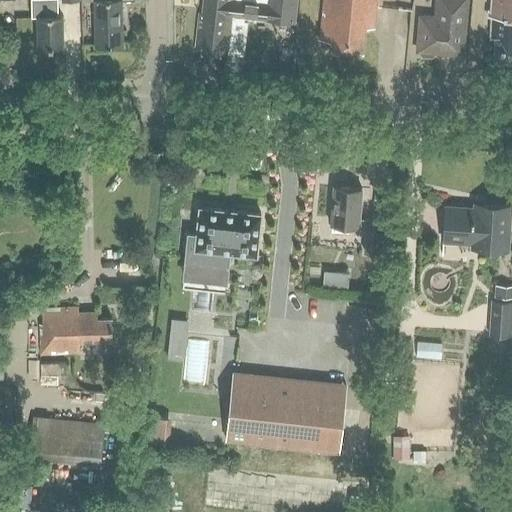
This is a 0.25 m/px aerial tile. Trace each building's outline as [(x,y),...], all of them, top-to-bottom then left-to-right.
[(62,48),(61,15),(57,15),(56,0),(29,0),(30,17),(36,17),(37,49),(62,48)] [(122,46),(120,0),(82,0),(83,0),(93,0),(94,47),(122,46)] [(230,17),(293,24),(296,25),(299,0),(201,0),(200,12),(198,12),(194,45),(200,46),(199,53),(218,55),(219,48),(226,49),(230,17)] [(322,0),(319,40),(331,41),(331,49),(362,52),(364,31),(373,32),(375,7),(380,7),(380,0),(322,0)] [(462,54),(466,0),(435,0),(435,16),(419,15),(416,50),(418,50),(418,53),(421,56),(431,57),(434,54),(434,52),(462,54)] [(511,0),(488,0),(487,16),(491,16),(490,37),(495,37),(494,62),(511,62),(511,0)] [(364,254),(379,255),(382,221),(367,220),(367,221),(359,220),(362,189),(334,187),(330,226),(359,228),(359,227),(367,228),(364,254)] [(480,249),(508,251),(511,206),(483,204),(483,209),(445,206),(443,242),(481,245),(480,249)] [(188,234),(183,278),(225,282),(228,252),(256,255),(260,213),(199,207),(196,235),(188,234)] [(327,285),(353,285),(353,268),(327,268),(327,285)] [(490,335),(511,336),(511,285),(496,285),(496,299),(491,299),(490,335)] [(112,340),(112,319),(97,319),(97,313),(79,313),(78,307),(42,308),(43,325),(39,325),(41,356),(80,354),(79,341),(112,340)] [(186,344),(169,343),(167,358),(184,360),(186,344)] [(41,375),(66,374),(66,363),(41,364),(41,375)] [(226,440),(338,452),(345,384),(233,372),(226,440)] [(15,391),(0,389),(0,434),(10,436),(15,391)] [(154,437),(174,438),(175,413),(155,412),(154,437)] [(105,423),(32,416),(27,460),(101,468),(105,423)] [(411,435),(394,435),(395,459),(411,459),(411,435)] [(413,452),(413,463),(425,463),(425,452),(413,452)]
